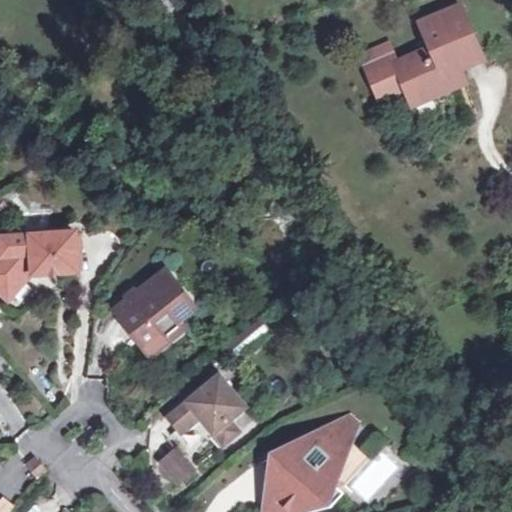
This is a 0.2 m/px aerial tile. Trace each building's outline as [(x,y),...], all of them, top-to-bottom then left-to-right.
[(421,23),(431,49),(395,64),(392,57),(366,68),(378,95),(404,84),(413,105),(456,86),(465,82),(459,67),(480,59),(459,7),(421,23)] [(32,270),(33,275),(76,272),(74,233),(0,237),(0,292),(8,299),(26,278),(25,271),(32,270)] [(164,271),(135,295),(125,303),(113,313),(149,357),(165,343),(159,336),(177,321),(194,307),(164,271)] [(125,303),(135,295),(131,289),(121,297),(125,303)] [(159,336),(165,343),(183,329),(177,321),(159,336)] [(223,445),(239,433),(230,421),(245,408),(218,378),(169,419),(178,431),(197,415),(223,445)] [(327,429),(349,450),(355,422),(347,415),(335,421),(327,429)] [(349,450),(327,429),(324,427),(314,437),(309,431),(287,444),(291,447),(288,451),(291,455),(283,464),(271,478),(307,510),(318,497),(322,500),(344,477),(339,472),(345,465),(353,472),(367,456),(355,445),(349,450)] [(291,455),(288,451),(285,449),(274,456),(283,464),(291,455)] [(177,451),(166,461),(181,480),(192,470),(177,451)] [(339,472),(344,477),(347,479),(353,472),(345,465),(339,472)] [(295,511),(307,510),(271,478),(266,511),(295,511)] [(0,511),(5,511),(11,503),(0,495),(0,511)]
